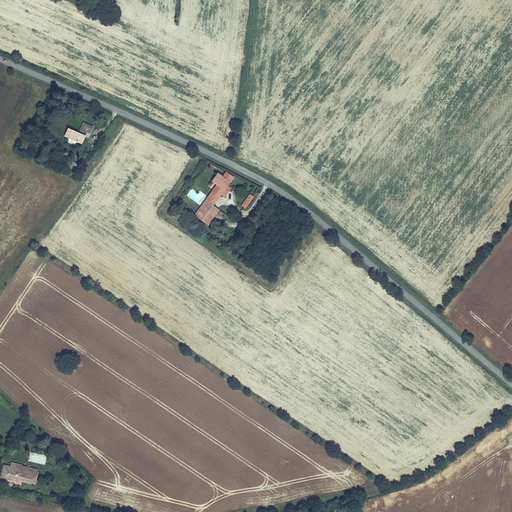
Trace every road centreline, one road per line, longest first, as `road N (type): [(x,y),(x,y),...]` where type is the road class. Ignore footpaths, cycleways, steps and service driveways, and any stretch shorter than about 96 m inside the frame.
road 1 (tertiary): [(0,57),(267,182),(511,382)]
road 2 (track): [(235,165),(254,0)]
